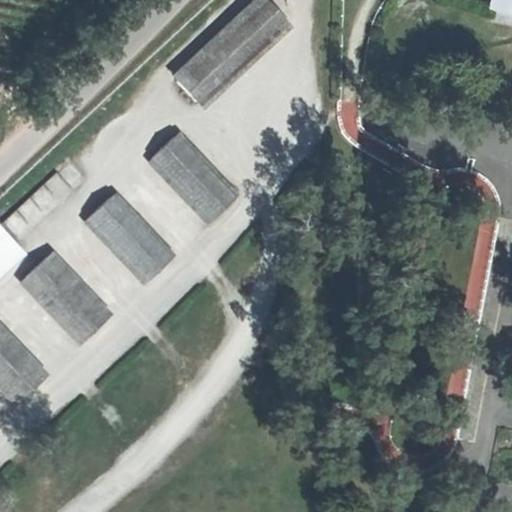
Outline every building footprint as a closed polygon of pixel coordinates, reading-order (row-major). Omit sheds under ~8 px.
[(265,0),(258,0),(176,77),(198,101),(284,20),(265,0)] [(511,0),(491,0),(490,9),(511,12),(511,0)] [(233,198),(174,133),(151,155),(210,218),(233,198)] [(168,257),(110,194),(87,215),(146,278),(168,257)] [(0,234),(0,273),(20,255),(0,234)] [(105,316),(47,253),(25,273),(83,336),(105,316)] [(40,377),(0,332),(0,379),(18,399),(40,377)]
